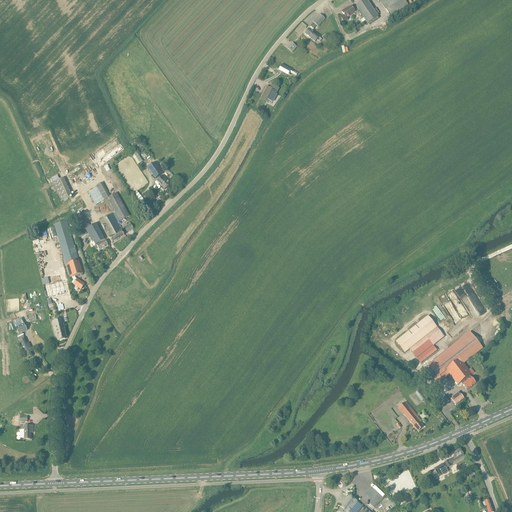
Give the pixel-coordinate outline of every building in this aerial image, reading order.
[(342,12),(344,15),(341,17),(344,23),(348,20),(347,18),(355,12),(355,13),(359,11),(364,18),(361,20),(362,23),(366,21),(368,23),(378,16),(366,0),(365,0),(356,7),(353,9),(351,6),(346,10),(345,9),(342,12)] [(378,0),(392,18),(408,6),(403,0),(378,0)] [(325,19),(324,18),(320,15),(313,23),(310,26),(314,29),(317,26),(318,27),(325,19)] [(304,31),(307,25),(301,23),(299,29),(304,31)] [(314,33),(313,32),(309,29),(305,34),(310,38),(314,33)] [(314,33),(310,38),(315,42),(317,40),(319,42),(321,40),(314,33)] [(331,42),(333,40),(326,34),(323,38),(328,43),(329,41),(331,42)] [(297,47),(296,47),(292,43),(287,49),(292,53),(297,47)] [(282,64),(279,70),(288,75),(291,70),(282,64)] [(260,99),(260,100),(265,103),(267,100),(272,102),(276,94),(279,89),(271,85),(270,88),(267,86),(264,91),(260,99)] [(48,136),(35,141),(47,167),(59,162),(48,136)] [(137,150),(131,153),(138,165),(143,161),(137,150)] [(156,162),(148,168),(155,179),(164,173),(156,162)] [(167,170),(164,172),(170,178),(173,176),(167,170)] [(171,184),(165,178),(162,175),(156,181),(159,184),(161,186),(161,187),(161,188),(162,190),(163,190),(164,189),(165,190),(171,184)] [(61,201),(72,196),(64,179),(60,180),(58,176),(52,178),(54,182),(52,183),(61,201)] [(100,221),(112,243),(116,240),(124,235),(117,222),(120,220),(120,221),(129,216),(117,193),(110,197),(102,183),(97,185),(98,187),(89,192),(96,205),(109,198),(117,213),(113,215),(113,214),(100,221)] [(137,191),(132,195),(135,199),(138,202),(139,205),(145,201),(143,198),(137,191)] [(93,241),(96,246),(94,247),(96,250),(98,249),(99,251),(108,246),(105,241),(100,243),(105,240),(96,224),(91,227),(85,216),(74,222),(80,233),(77,235),(79,240),(84,237),(84,236),(86,235),(84,230),(85,229),(92,241),(93,241)] [(72,283),(77,287),(81,290),(85,285),(75,278),(75,276),(83,274),(67,221),(54,225),(66,265),(70,278),(72,277),(73,281),(72,283)] [(127,232),(133,229),(130,224),(128,225),(126,223),(123,225),(127,232)] [(64,280),(46,284),(49,298),(67,293),(64,280)] [(405,354),(410,350),(421,364),(437,351),(433,346),(444,337),(437,328),(428,316),(396,342),(405,354)] [(19,341),(25,338),(22,333),(27,331),(21,318),(13,322),(19,335),(16,335),(19,341)] [(61,319),(52,321),(57,341),(65,339),(61,319)] [(429,368),(425,371),(433,381),(434,380),(438,384),(450,375),(458,385),(461,383),(467,390),(476,384),(470,376),(473,373),(472,373),(473,372),(471,369),(469,370),(464,364),(483,349),(470,332),(428,367),(429,368)] [(19,341),(26,354),(28,358),(33,356),(31,352),(32,352),(28,343),(27,344),(25,338),(19,341)] [(422,401),(425,398),(419,390),(415,393),(422,401)] [(464,399),(461,395),(459,393),(451,399),(456,405),(464,399)] [(444,395),(436,400),(441,407),(449,401),(444,395)] [(403,413),(418,431),(423,427),(420,423),(422,422),(405,402),(398,408),(402,414),(403,413)] [(394,426),(398,423),(395,419),(398,416),(391,409),(385,415),(394,426)] [(21,438),(24,438),(24,439),(31,439),(31,433),(33,433),(33,426),(24,426),(24,430),(21,430),(21,438)] [(460,449),(451,454),(453,457),(445,462),(448,467),(451,465),(450,464),(464,456),(460,449)] [(444,464),(434,469),(436,473),(439,477),(448,472),(444,464)] [(396,476),(403,469),(401,467),(394,474),(396,476)] [(394,485),(392,487),(389,484),(389,485),(388,484),(383,489),(388,494),(389,493),(391,495),(397,489),(394,485)] [(357,501),(354,498),(350,495),(341,508),(337,511),(357,511),(362,507),(356,502),(357,501)] [(394,495),(392,498),(399,505),(401,502),(394,495)] [(484,507),(486,507),(487,511),(493,511),(489,500),(484,502),(482,502),(482,503),(483,507),(484,507)]
